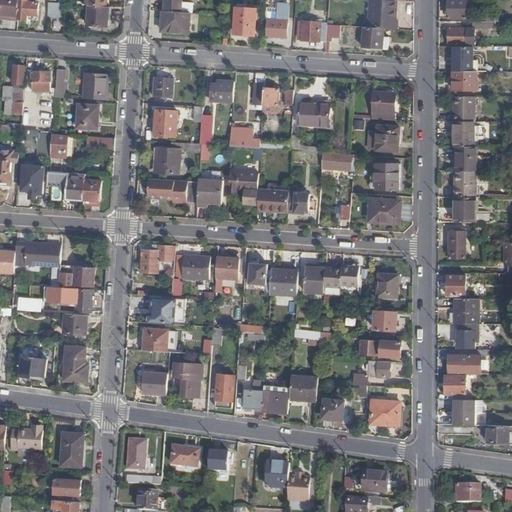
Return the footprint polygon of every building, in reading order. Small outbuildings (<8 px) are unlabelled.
[(19,21),(19,20),(20,2),(19,0),(0,0),(0,15),(9,16),(9,20),(19,21)] [(20,2),(19,20),(28,20),(28,16),(38,16),(39,3),(37,3),(37,0),(27,0),(27,2),(20,2)] [(165,0),(165,12),(182,12),(191,13),(192,13),(193,3),(183,2),(182,0),(165,0)] [(383,28),(397,30),(398,21),(393,20),(394,1),(383,0),(370,0),(369,18),(372,19),(371,28),(383,28)] [(467,18),(467,0),(450,0),(450,18),(467,18)] [(60,3),(51,3),(50,17),(63,18),(63,4),(60,3)] [(267,36),(286,38),(287,20),(288,4),(278,3),(278,11),(277,20),(268,19),(267,36)] [(88,25),(108,27),(110,7),(108,7),(89,5),(89,8),(88,25)] [(236,33),(255,35),(256,10),(237,9),(236,33)] [(268,19),(277,20),(278,11),(268,10),(267,19),(268,19)] [(165,12),(163,11),(162,32),(190,34),(191,13),(182,12),(165,12)] [(302,40),(326,42),(327,40),(328,25),(328,24),(303,22),(302,40)] [(328,25),(327,40),(332,40),(333,38),(341,38),(341,25),(328,25)] [(383,38),(383,28),(371,28),(365,28),(364,48),(387,49),(388,38),(383,38)] [(468,47),(468,29),(450,29),(449,44),(459,44),(459,47),(468,47)] [(476,29),(473,29),(468,29),(468,47),(473,47),(476,47),(476,29)] [(459,47),(453,47),(453,72),(473,72),(473,47),(468,47),(459,47)] [(26,72),(27,67),(14,66),(13,84),(14,84),(14,87),(4,87),(3,100),(6,100),(13,100),(13,102),(24,103),(25,92),(26,72)] [(66,71),(58,71),(56,96),(64,97),(66,71)] [(52,73),(26,72),(25,92),(51,93),(52,73)] [(473,72),(453,72),(453,90),(477,90),(477,72),(473,72)] [(86,98),(107,100),(108,74),(87,73),(86,98)] [(265,84),(266,74),(257,74),(256,84),(265,84)] [(155,77),(154,97),(173,99),(174,79),(155,77)] [(234,103),(235,82),(218,81),(218,84),(213,85),(212,102),(234,103)] [(265,90),(265,84),(256,84),(255,106),(264,107),(264,104),(265,90)] [(280,90),(265,90),(264,104),(279,104),(280,104),(280,90)] [(294,105),(295,91),(287,91),(286,105),(294,105)] [(375,92),(373,120),(395,122),(396,97),(389,97),(389,94),(375,92)] [(476,97),(454,97),(454,122),(455,122),(476,122),(476,97)] [(12,114),(23,115),(24,103),(13,102),(12,114)] [(279,104),(264,104),(264,107),(263,111),(279,112),(279,104)] [(78,128),(98,129),(99,106),(80,105),(78,128)] [(331,107),(318,106),(301,105),(300,125),(310,125),(310,122),(319,123),(320,126),(330,127),(331,107)] [(203,143),(211,144),(214,107),(205,106),(203,143)] [(202,134),(204,107),(195,107),(194,131),(183,131),(182,143),(185,144),(201,145),(202,134)] [(158,110),(156,136),(177,137),(178,112),(158,110)] [(0,130),(8,131),(8,125),(1,125),(1,122),(0,122),(0,130)] [(455,122),(455,147),(456,147),(477,147),(478,122),(476,122),(455,122)] [(8,131),(22,132),(23,125),(8,123),(8,125),(8,131)] [(399,149),(399,136),(400,128),(379,127),(378,150),(398,151),(399,149)] [(256,148),(261,148),(261,143),(262,139),(253,139),(253,130),(232,129),(231,147),(233,147),(256,148)] [(52,143),(52,157),(67,158),(68,136),(53,135),(52,143)] [(302,151),(323,152),(323,148),(300,146),(300,137),(292,136),(291,145),(291,150),(293,151),(302,151)] [(114,149),(115,139),(87,137),(87,147),(107,148),(108,148),(114,149)] [(182,143),(172,143),(171,149),(157,149),(156,173),(180,174),(181,150),(202,151),(202,145),(201,145),(185,144),(182,143)] [(456,147),(456,172),(477,172),(478,172),(478,147),(477,147),(456,147)] [(262,168),(263,148),(261,148),(256,148),(255,168),(262,168)] [(0,178),(0,179),(0,182),(18,184),(20,154),(13,153),(13,152),(0,151),(0,178)] [(301,163),(302,151),(293,151),(293,162),(301,163)] [(353,154),(351,154),(324,152),(323,168),(351,170),(353,154)] [(67,164),(51,163),(51,172),(66,173),(67,164)] [(378,190),(399,190),(399,165),(377,165),(378,190)] [(35,194),(43,194),(45,167),(25,166),(24,191),(36,191),(35,194)] [(477,172),(456,172),(456,198),(457,198),(477,198),(477,172)] [(75,173),(72,173),(72,179),(71,179),(70,199),(84,200),(100,201),(101,181),(88,181),(89,174),(87,174),(75,173)] [(231,174),(230,194),(238,194),(238,191),(246,191),(246,194),(245,204),(258,205),(259,175),(231,174)] [(188,181),(150,178),(149,197),(174,199),(174,202),(199,203),(200,181),(188,181)] [(199,203),(198,208),(209,208),(209,204),(223,204),(224,179),(200,178),(200,181),(199,203)] [(289,211),(289,212),(306,214),(307,211),(310,211),(310,194),(298,193),(298,186),(291,185),(291,188),(291,191),(289,211)] [(261,190),(260,211),(271,211),(271,209),(289,211),(291,191),(271,190),(261,190)] [(457,198),(457,223),(477,223),(477,198),(457,198)] [(371,221),(382,222),(398,223),(399,223),(400,203),(372,201),(371,221)] [(342,219),(351,220),(352,205),(343,205),(342,219)] [(457,232),(452,232),(451,257),(466,257),(467,228),(457,228),(457,232)] [(61,265),(63,245),(28,242),(28,246),(18,245),(17,254),(17,263),(54,266),(61,266),(61,265)] [(161,262),(174,262),(174,246),(155,246),(154,250),(144,250),(143,272),(161,273),(161,262)] [(0,273),(16,274),(17,263),(17,254),(13,253),(4,252),(0,252),(0,273)] [(185,278),(210,279),(212,257),(185,255),(185,278)] [(241,258),(219,257),(217,278),(225,279),(239,279),(241,258)] [(251,284),(268,285),(269,265),(252,264),(251,284)] [(317,268),(318,265),(308,264),(306,292),(326,294),(326,292),(326,286),(327,269),(317,268)] [(77,266),(61,265),(61,266),(60,284),(76,286),(77,266)] [(344,268),(327,267),(327,269),(326,286),(343,287),(343,284),(359,285),(361,267),(344,265),(344,268)] [(61,266),(54,266),(53,287),(55,287),(60,287),(60,284),(61,266)] [(76,286),(93,287),(95,268),(77,266),(76,286)] [(299,296),(300,272),(274,270),(272,294),(299,296)] [(379,296),(398,298),(400,276),(381,274),(379,296)] [(466,295),(466,276),(449,275),(449,295),(466,295)] [(225,279),(217,278),(216,289),(224,290),(225,279)] [(184,282),(174,281),(173,298),(183,298),(184,282)] [(77,311),(92,313),(94,291),(70,289),(70,288),(60,287),(59,302),(69,302),(77,303),(77,311)] [(150,315),(150,323),(186,326),(187,299),(155,297),(154,315),(150,315)] [(481,299),(456,298),(456,324),(460,324),(478,324),(481,324),(481,299)] [(40,312),(52,313),(53,302),(41,301),(40,312)] [(399,312),(377,310),(376,329),(397,331),(399,312)] [(88,334),(89,316),(66,314),(65,332),(67,333),(67,335),(86,337),(86,334),(88,334)] [(347,325),(357,325),(357,317),(347,317),(347,325)] [(478,324),(460,324),(459,347),(474,347),(474,339),(478,339),(478,324)] [(263,328),(243,325),(243,327),(243,331),(249,332),(255,333),(263,334),(263,328)] [(213,334),(213,344),(223,345),(223,335),(230,336),(231,330),(228,329),(215,328),(214,334),(213,334)] [(146,336),(146,350),(168,352),(169,330),(147,329),(146,336)] [(323,333),(297,330),(296,332),(296,338),(322,341),(323,338),(323,333)] [(363,356),(402,358),(403,343),(363,340),(363,356)] [(483,349),(496,350),(500,349),(500,340),(483,340),(483,349)] [(85,370),(85,364),(86,348),(68,347),(66,380),(88,382),(89,370),(85,370)] [(482,356),(450,355),(450,374),(466,374),(482,374),(482,356)] [(46,374),(54,375),(55,361),(21,356),(19,373),(43,376),(45,376),(46,374)] [(391,378),(391,363),(371,361),(370,372),(373,376),(391,378)] [(183,397),(201,398),(203,380),(204,380),(205,365),(176,363),(175,378),(184,378),(183,397)] [(248,366),(240,366),(240,380),(247,380),(248,366)] [(170,374),(146,372),(145,383),(142,383),(142,387),(145,387),(144,393),(168,395),(170,374)] [(217,406),(233,408),(236,374),(220,373),(217,406)] [(450,374),(447,374),(448,394),(466,394),(466,374),(450,374)] [(356,385),(360,385),(368,386),(368,375),(357,375),(356,385)] [(294,376),(292,399),(318,401),(320,382),(320,378),(294,376)] [(201,398),(209,399),(210,380),(204,380),(203,380),(201,398)] [(255,388),(266,388),(265,380),(255,380),(255,388)] [(360,393),(362,393),(362,396),(368,396),(368,393),(369,386),(368,386),(360,385),(360,393)] [(272,409),(271,411),(289,413),(291,394),(280,392),(280,387),(266,386),(266,391),(265,409),(272,409)] [(247,389),(246,407),(254,408),(265,409),(266,391),(247,389)] [(327,399),(325,418),(337,420),(344,421),(346,402),(327,399)] [(476,400),(457,400),(456,425),(476,425),(476,400)] [(379,428),(403,429),(403,413),(401,412),(401,403),(374,401),(374,424),(379,424),(379,428)] [(511,443),(511,425),(490,426),(490,442),(511,442),(511,443)] [(41,449),(43,428),(33,427),(32,430),(20,428),(20,431),(12,430),(10,453),(17,454),(18,446),(41,449)] [(82,467),(82,451),(80,450),(81,435),(65,434),(62,465),(82,467)] [(144,469),(146,441),(131,440),(129,468),(144,469)] [(197,467),(200,451),(175,447),(173,464),(197,467)] [(229,453),(211,452),(210,470),(228,471),(229,453)] [(290,477),(291,464),(268,463),(267,486),(289,488),(290,477)] [(386,492),(387,473),(365,471),(364,491),(386,492)] [(4,474),(3,496),(10,497),(11,475),(4,474)] [(129,476),(128,483),(152,484),(152,478),(129,476)] [(310,479),(290,477),(289,488),(288,500),(309,501),(310,479)] [(353,479),(345,479),(344,489),(352,489),(353,479)] [(56,500),(80,502),(80,481),(57,480),(56,500)] [(459,486),(458,503),(481,503),(481,486),(459,486)] [(140,510),(148,511),(157,511),(159,490),(145,489),(144,493),(141,493),(140,510)] [(379,505),(380,498),(367,497),(367,500),(350,499),(350,496),(344,495),(343,508),(349,508),(348,511),(365,511),(366,510),(371,510),(371,505),(379,505)] [(1,511),(10,511),(12,497),(10,497),(3,496),(2,508),(1,511)] [(80,511),(80,502),(56,500),(55,500),(54,509),(64,510),(63,511),(80,511)]
